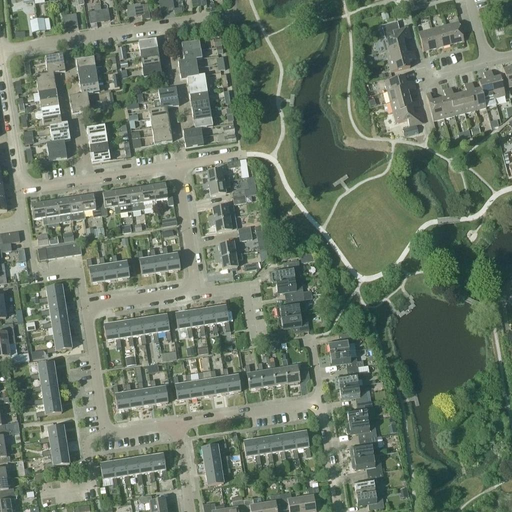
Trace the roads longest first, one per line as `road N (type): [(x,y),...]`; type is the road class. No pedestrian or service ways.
road 1 (residential): [(0,50),(219,18)]
road 2 (residential): [(176,166),(19,190)]
road 3 (residential): [(176,425),(321,402)]
road 4 (residential): [(83,310),(76,273),(34,280),(24,222)]
road 5 (residential): [(19,190),(0,64)]
road 6 (residential): [(195,292),(176,166)]
road 7 (residential): [(107,435),(83,310)]
road 8 (residential): [(428,129),(418,88),(430,85),(427,75),(485,61)]
